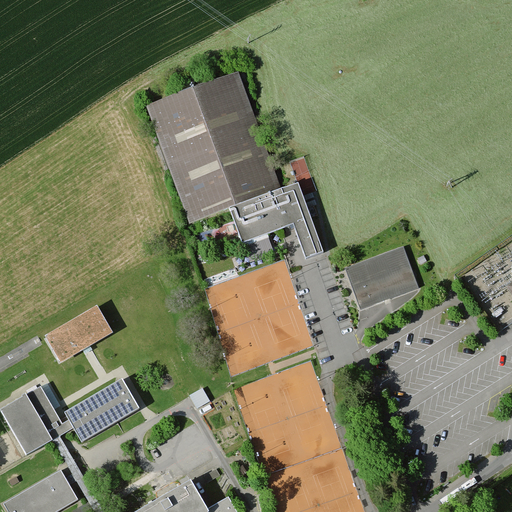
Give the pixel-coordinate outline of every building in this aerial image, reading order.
[(237,75),(152,105),(192,219),(232,205),(245,241),(307,220),(294,182),(277,188),(237,75)] [(291,162),(299,182),(312,177),(304,157),(291,162)] [(403,248),(345,270),(361,311),(419,289),(403,248)] [(110,332),(96,307),(46,336),(61,360),(110,332)] [(121,375),(64,408),(82,440),(140,406),(121,375)] [(39,385),(0,404),(0,408),(24,455),(65,434),(39,385)] [(209,401),(202,390),(191,397),(197,408),(209,401)] [(57,511),(78,501),(62,471),(7,500),(12,511),(57,511)] [(195,477),(130,511),(206,511),(212,509),(195,477)] [(237,511),(230,499),(212,509),(206,511),(237,511)]
